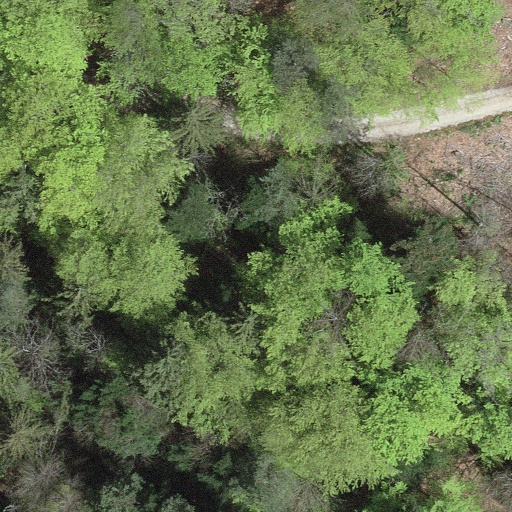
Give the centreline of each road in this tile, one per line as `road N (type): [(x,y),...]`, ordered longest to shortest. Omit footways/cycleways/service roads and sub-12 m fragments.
road 1 (track): [(0,77),(148,115),(386,131),(511,98)]
road 2 (track): [(0,422),(162,467),(277,511)]
